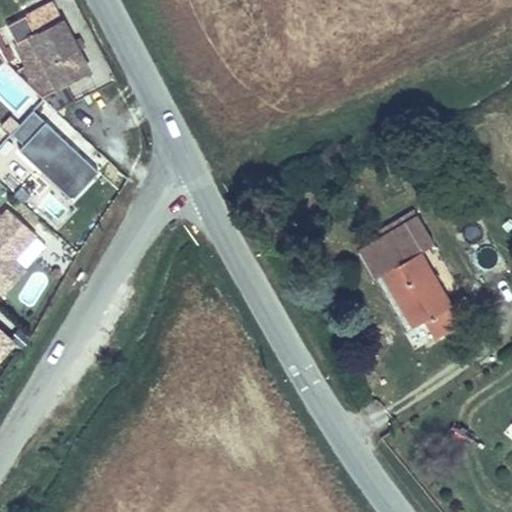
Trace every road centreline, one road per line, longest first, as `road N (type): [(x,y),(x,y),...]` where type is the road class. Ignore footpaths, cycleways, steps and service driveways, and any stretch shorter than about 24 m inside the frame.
road 1 (secondary): [(194,174),(293,357),(394,511)]
road 2 (tertiary): [(194,174),(154,203),(0,452)]
road 3 (secondary): [(102,0),(194,174)]
